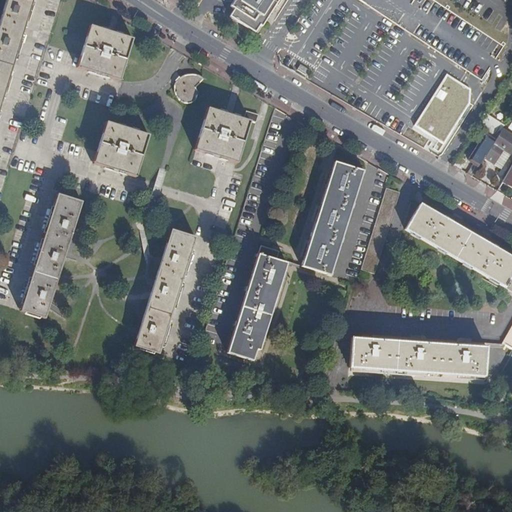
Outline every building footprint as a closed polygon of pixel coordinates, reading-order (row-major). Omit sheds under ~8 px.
[(7,0),(0,23),(0,109),(33,0),(7,0)] [(236,0),(231,9),(235,11),(230,19),(255,35),(260,28),(262,29),(276,7),(279,8),(283,0),(236,0)] [(119,84),(132,42),(90,29),(78,70),(119,84)] [(310,70),(301,65),(297,71),(306,76),(310,70)] [(186,106),(189,106),(192,105),(196,102),(197,98),(197,95),(196,90),(203,82),(199,80),(193,78),(188,78),(184,79),(180,81),(178,84),(175,89),(175,93),(175,96),(177,100),(179,103),(183,105),(186,106)] [(428,89),(425,93),(443,105),(446,101),(428,89)] [(443,105),(425,93),(415,108),(434,120),(432,122),(434,123),(434,126),(440,130),(442,128),(444,130),(445,128),(450,131),(462,114),(457,111),(458,109),(446,101),(443,105)] [(236,166),(249,124),(208,111),(195,152),(236,166)] [(246,114),(244,121),(256,125),(258,117),(246,114)] [(487,117),(481,127),(485,129),(491,119),(487,117)] [(469,162),(478,168),(484,159),(502,131),(504,128),(491,119),(485,129),(489,132),(469,162)] [(106,125),(93,166),(135,180),(148,138),(106,125)] [(511,137),(502,131),(484,159),(493,166),(502,151),(510,155),(511,151),(511,137)] [(511,193),(511,161),(498,186),(511,193)] [(363,174),(334,165),(302,269),(330,278),(330,279),(332,279),(333,276),(331,276),(340,246),(342,246),(344,242),(342,241),(351,211),(353,212),(355,207),(352,206),(362,176),(364,177),(365,174),(363,173),(363,174)] [(400,195),(387,191),(361,273),(374,277),(400,195)] [(57,197),(21,313),(45,321),(81,204),(57,197)] [(511,260),(421,207),(406,233),(511,295),(511,260)] [(171,233),(134,349),(158,356),(195,240),(171,233)] [(276,262),(279,254),(261,248),(258,257),(256,256),(255,259),(257,259),(248,289),(245,289),(244,293),(246,294),(237,324),(234,323),(233,327),(235,328),(228,352),(253,361),(256,352),(259,353),(287,266),(276,262)] [(511,350),(511,329),(503,346),(511,350)] [(484,380),(486,350),(352,340),(350,370),(484,380)]
